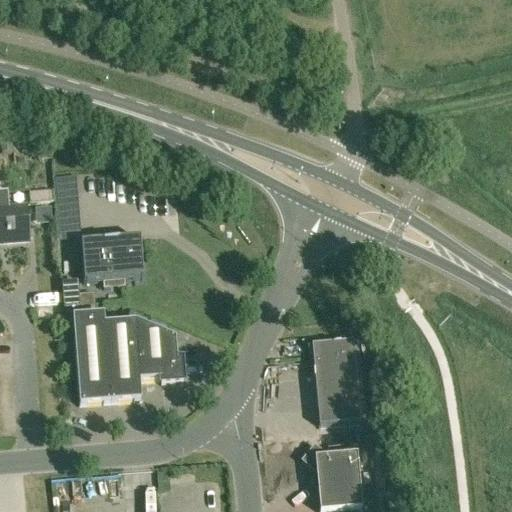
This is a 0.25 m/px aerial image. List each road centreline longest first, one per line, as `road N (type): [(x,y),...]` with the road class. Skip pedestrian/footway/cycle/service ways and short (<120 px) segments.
road 1 (unclassified): [(0,466),(142,457),(208,438),(228,422)]
road 2 (secondary): [(188,137),(0,78)]
road 3 (unclassified): [(336,180),(347,154),(352,82),(336,0)]
road 4 (unknown): [(0,302),(16,315),(33,464)]
road 5 (secondary): [(336,180),(238,142),(188,137)]
road 6 (unclassified): [(228,422),(290,286)]
road 7 (secondary): [(456,264),(418,224),(336,180)]
road 8 (secondary): [(188,137),(312,207)]
road 9 (secondary): [(333,215),(456,264)]
